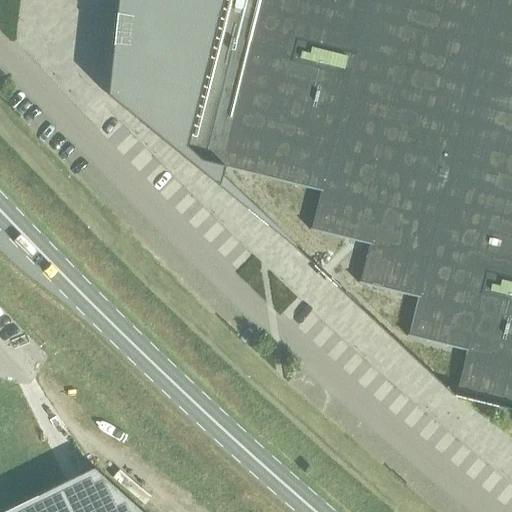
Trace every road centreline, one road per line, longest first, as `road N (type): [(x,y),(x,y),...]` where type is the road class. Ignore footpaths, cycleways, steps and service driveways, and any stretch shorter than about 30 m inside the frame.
road 1 (unclassified): [(0,48),(72,130),(315,363),(494,511)]
road 2 (primary): [(315,511),(103,317),(0,208)]
